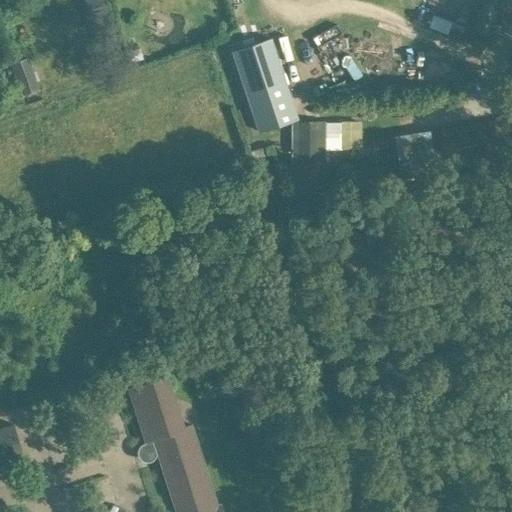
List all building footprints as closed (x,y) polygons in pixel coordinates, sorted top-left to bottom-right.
[(107,0),(87,0),(92,18),(111,13),(107,0)] [(384,27),(373,64),(434,82),(445,45),(384,27)] [(271,37),(231,51),(258,132),(298,118),(271,37)] [(140,48),(129,51),(132,62),(143,59),(140,48)] [(28,60),(14,66),(23,94),(39,88),(28,60)] [(511,135),(509,119),(431,132),(437,171),(511,158),(511,135)] [(292,161),(305,161),(325,161),(325,148),(341,148),(341,121),(293,120),(292,161)] [(501,249),(511,251),(511,248),(511,235),(505,233),(501,249)] [(176,511),(222,511),(221,504),(217,505),(193,431),(191,425),(183,427),(175,402),(171,387),(167,376),(129,388),(144,437),(145,439),(145,440),(146,443),(143,444),(140,446),(138,449),(138,452),(139,456),(141,459),(145,460),(148,461),(152,459),(154,457),(156,455),(156,452),(155,449),(156,449),(157,449),(159,455),(160,458),(161,463),(176,511)] [(13,424),(0,428),(0,463),(23,456),(13,424)]
